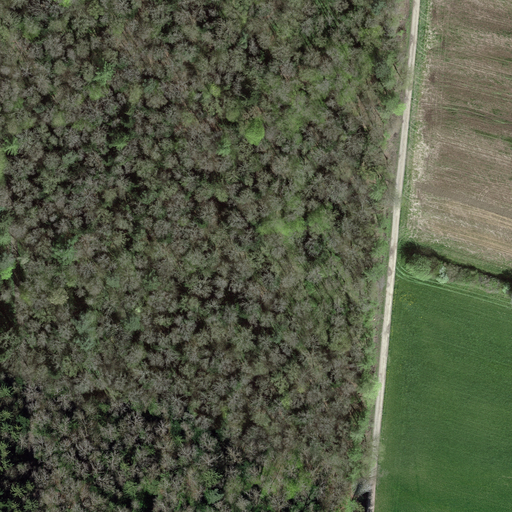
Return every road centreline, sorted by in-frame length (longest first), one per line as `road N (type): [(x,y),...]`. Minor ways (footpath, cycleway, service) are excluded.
road 1 (track): [(371,511),(417,0)]
road 2 (track): [(35,511),(0,95)]
